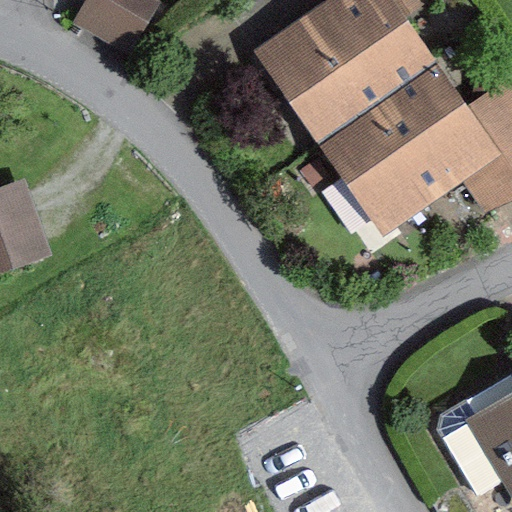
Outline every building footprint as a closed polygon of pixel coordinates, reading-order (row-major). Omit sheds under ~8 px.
[(148,0),(88,0),(84,8),(135,38),(155,4),(148,0)] [(426,68),(389,15),(378,0),(348,0),(274,52),(332,134),(426,68)] [(378,0),(389,15),(411,0),(378,0)] [(511,98),(506,91),(463,121),(426,68),(332,134),(389,216),(460,167),(484,202),(511,189),(511,98)] [(0,197),(0,262),(42,248),(21,190),(0,197)] [(511,413),(485,430),(511,474),(511,413)]
